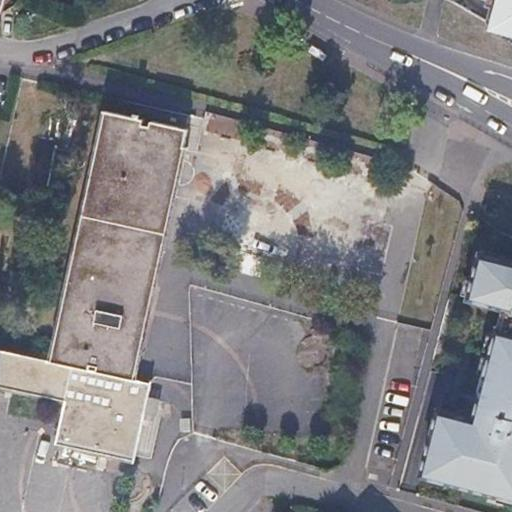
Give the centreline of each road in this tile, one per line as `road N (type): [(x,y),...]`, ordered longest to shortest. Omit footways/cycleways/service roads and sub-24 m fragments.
road 1 (residential): [(228,511),(271,478),(386,511)]
road 2 (residential): [(163,0),(46,50),(0,48)]
road 3 (secondary): [(372,37),(511,127)]
road 4 (secondary): [(511,94),(372,37)]
